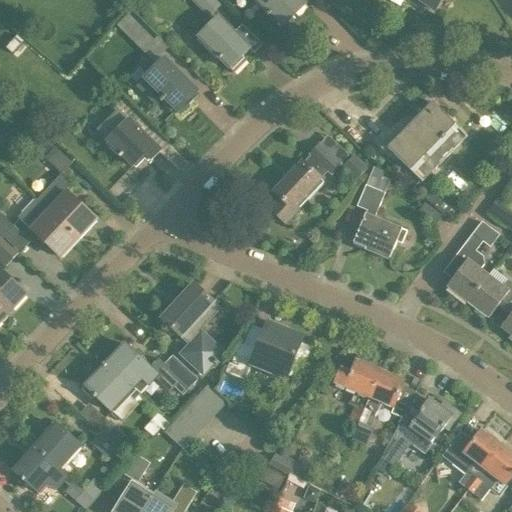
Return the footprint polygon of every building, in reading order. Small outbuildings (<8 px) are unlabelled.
[(216,0),(190,0),(208,18),(221,5),(216,0)] [(255,0),(283,27),(305,6),(299,0),(255,0)] [(417,0),(434,11),(441,0),(417,0)] [(248,51),(217,20),(198,39),(228,70),(233,74),(245,62),(241,58),(248,51)] [(168,47),(143,22),(131,33),(137,39),(133,43),(153,63),(159,56),(168,47)] [(137,87),(156,106),(162,99),(179,116),(192,103),(190,100),(197,93),(159,56),(153,63),(157,67),(144,81),(137,87)] [(387,149),(422,183),(467,138),(432,104),(387,149)] [(102,130),(109,137),(128,116),(120,109),(102,130)] [(159,154),(128,123),(107,144),(131,169),(144,156),(150,163),(159,154)] [(44,139),(34,150),(62,175),(72,163),(44,139)] [(270,210),(286,224),(298,211),(295,208),(327,174),(330,177),(341,164),(318,143),(307,155),(309,156),(274,194),(280,200),(270,210)] [(341,169),(355,182),(367,170),(353,157),(341,169)] [(380,177),(382,177),(383,173),(372,169),(369,175),(379,180),(380,177)] [(61,175),(36,202),(77,240),(95,221),(66,195),(73,186),(62,176),(61,175)] [(379,180),(374,191),(384,195),(390,181),(382,177),(380,177),(379,180)] [(374,191),(365,187),(355,209),(366,213),(353,245),(389,260),(401,230),(374,219),(384,195),(374,191)] [(425,199),(444,217),(456,205),(450,199),(439,196),(433,190),(425,199)] [(77,240),(36,202),(36,203),(34,201),(17,220),(60,259),(77,240)] [(486,213),(511,232),(511,214),(495,202),(486,213)] [(424,203),(418,211),(435,224),(441,216),(424,203)] [(0,216),(0,236),(2,238),(11,227),(0,216)] [(445,289),(465,304),(485,278),(478,273),(484,265),(483,257),(475,252),(482,243),(471,234),(447,266),(457,273),(445,289)] [(0,236),(0,262),(6,267),(18,254),(1,239),(2,238),(0,236)] [(0,310),(6,317),(26,297),(0,272),(0,310)] [(495,308),(501,312),(511,298),(511,283),(507,280),(499,289),(485,278),(465,304),(486,320),(495,308)] [(193,285),(161,320),(188,345),(177,357),(202,379),(211,369),(213,371),(221,362),(219,360),(224,354),(200,332),(219,310),(193,285)] [(498,329),(511,340),(511,298),(501,312),(508,317),(498,329)] [(301,341),(266,326),(255,352),(238,345),(230,365),(228,365),(224,374),(243,382),(249,368),(283,383),(301,341)] [(149,370),(124,346),(104,368),(120,383),(122,380),(138,394),(155,376),(158,373),(182,397),(197,380),(172,356),(164,365),(158,360),(149,370)] [(349,420),(358,423),(367,401),(379,374),(354,364),(350,372),(340,368),(332,386),(353,395),(348,405),(354,408),(349,420)] [(132,400),(138,394),(122,380),(120,383),(104,368),(84,388),(111,414),(113,412),(128,396),(132,400)] [(367,401),(358,423),(358,424),(351,441),(366,447),(374,428),(371,426),(380,406),(391,411),(402,383),(379,374),(367,401)] [(207,386),(198,396),(218,414),(227,404),(207,386)] [(198,396),(189,406),(209,424),(218,414),(198,396)] [(410,402),(373,474),(381,479),(390,466),(392,467),(407,446),(413,446),(424,455),(434,441),(443,429),(447,432),(458,416),(442,405),(439,409),(428,401),(421,410),(410,402)] [(189,406),(181,415),(200,433),(209,424),(189,406)] [(181,415),(173,424),(192,442),(200,433),(181,415)] [(109,423),(99,434),(115,449),(126,438),(109,423)] [(192,442),(173,424),(163,434),(184,451),(192,442)] [(54,427),(33,450),(67,480),(69,478),(59,469),(78,448),(54,427)] [(457,484),(468,492),(501,449),(480,433),(463,455),(460,453),(451,465),(464,475),(457,484)] [(115,449),(99,434),(90,444),(107,459),(115,449)] [(511,458),(501,449),(468,492),(481,502),(489,491),(499,499),(507,488),(504,486),(511,476),(511,458)] [(67,480),(33,450),(12,473),(36,494),(43,486),(57,490),(67,480)] [(268,466),(288,477),(288,475),(289,475),(305,484),(314,489),(315,488),(326,494),(333,482),(276,450),(268,466)] [(125,475),(138,483),(150,464),(137,456),(125,475)] [(251,477),(278,491),(284,479),(257,465),(251,477)] [(288,477),(286,480),(303,489),(305,484),(289,475),(288,477)] [(73,483),(64,493),(86,511),(104,489),(93,480),(84,491),(73,483)] [(114,511),(143,511),(152,499),(131,486),(114,511)] [(171,505),(181,511),(185,511),(196,494),(183,486),(171,505)] [(279,498),(272,511),(291,511),(295,505),(279,498)] [(169,509),(152,499),(143,511),(181,511),(171,505),(169,509)]
